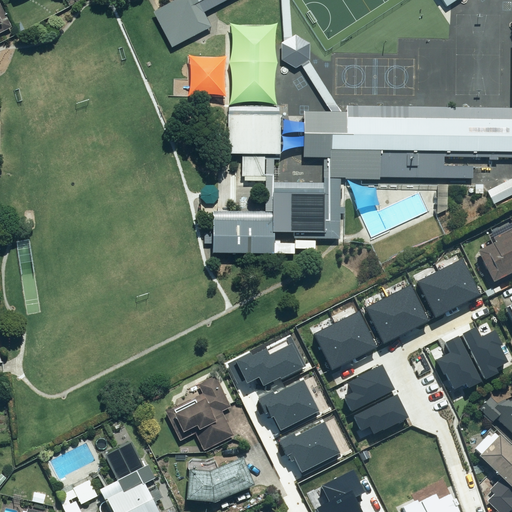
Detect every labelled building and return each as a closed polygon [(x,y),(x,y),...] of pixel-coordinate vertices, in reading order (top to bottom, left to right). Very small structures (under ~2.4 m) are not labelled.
[(173,0),(154,11),(172,45),(212,23),(200,0),(201,0),(173,0)] [(0,44),(15,38),(0,6),(0,44)] [(511,107),(349,105),(349,111),(303,110),(302,157),(321,157),(321,180),(471,183),(472,162),(511,163),(511,107)] [(279,117),(225,117),(226,159),(279,159),(279,117)] [(511,174),(482,188),(489,205),(511,195),(511,174)] [(446,211),(447,186),(437,186),(436,216),(446,211)] [(327,239),(327,191),(274,191),(274,239),(327,239)] [(210,225),(210,260),(274,260),(274,224),(210,225)] [(473,256),(489,287),(511,274),(511,226),(487,239),(491,246),(473,256)] [(413,280),(432,316),(479,292),(460,255),(413,280)] [(364,306),(383,343),(430,319),(411,282),(364,306)] [(312,331),(331,367),(378,343),(359,306),(312,331)] [(500,342),(492,328),(478,335),(472,325),(459,332),(484,378),(497,371),(494,365),(504,360),(496,344),(500,342)] [(449,350),(435,358),(442,372),(446,370),(455,386),(465,381),(468,386),(481,379),(457,333),(444,340),(449,350)] [(228,365),(237,383),(246,379),(248,383),(259,377),(264,387),(305,367),(292,342),(270,353),(267,346),(228,365)] [(344,395),(351,410),(396,389),(385,363),(349,379),(354,391),(344,395)] [(232,436),(221,412),(229,408),(215,377),(197,386),(202,396),(166,413),(179,441),(195,433),(203,450),(232,436)] [(258,400),(269,419),(274,418),(282,432),(319,411),(303,381),(275,397),(272,392),(258,400)] [(397,391),(351,413),(358,429),(370,424),(374,431),(408,415),(397,391)] [(496,404),(490,398),(478,409),(484,415),(481,417),(488,424),(493,419),(503,429),(501,431),(511,442),(511,400),(508,405),(502,399),(496,404)] [(277,441),(290,463),(294,461),(302,475),(341,454),(324,422),(296,438),(293,432),(277,441)] [(511,452),(496,437),(494,439),(491,435),(487,439),(485,437),(472,450),(478,456),(476,458),(499,480),(488,492),(491,495),(486,501),(497,511),(507,511),(511,507),(511,452)] [(154,511),(140,485),(151,480),(141,461),(140,462),(130,442),(104,456),(117,481),(94,493),(89,482),(57,498),(64,511),(79,511),(73,499),(76,497),(80,505),(98,496),(106,511),(154,511)] [(444,472),(434,445),(414,452),(424,480),(444,472)] [(252,488),(240,459),(215,470),(216,465),(186,462),(182,502),(212,504),(252,488)] [(318,508),(319,511),(361,511),(356,501),(359,500),(355,493),(360,491),(351,472),(323,485),(331,501),(318,508)] [(34,492),(31,502),(42,505),(45,496),(34,492)] [(417,495),(400,505),(404,511),(458,511),(449,495),(439,500),(435,493),(421,501),(417,495)]
